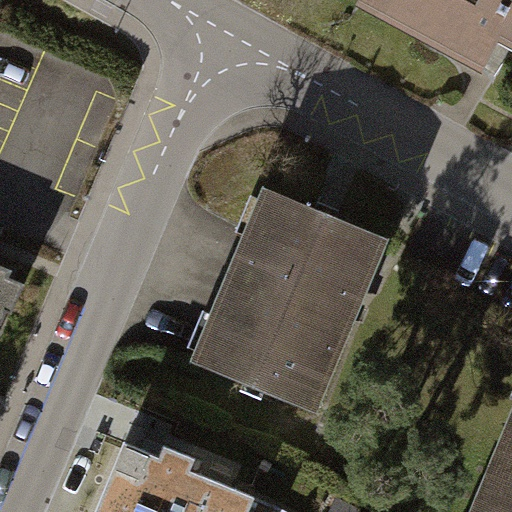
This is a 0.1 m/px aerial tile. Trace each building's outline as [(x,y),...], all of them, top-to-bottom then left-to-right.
[(511,0),(369,0),(359,18),(479,84),(497,53),(511,60),(511,0)] [(384,249),(254,196),(185,363),(314,417),(384,249)] [(0,356),(35,277),(0,262),(0,356)] [(511,511),(511,434),(482,511),(511,511)] [(266,511),(272,500),(124,443),(96,511),(266,511)]
